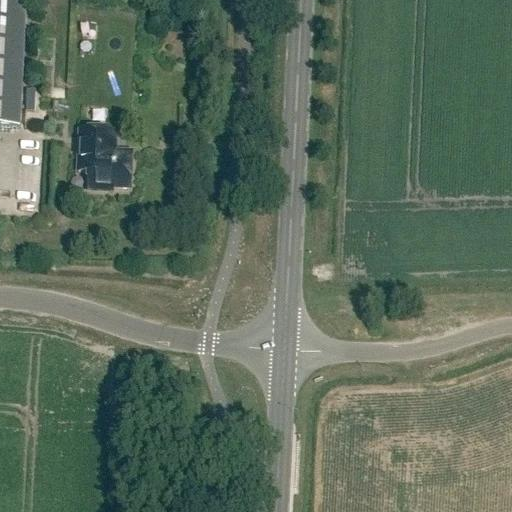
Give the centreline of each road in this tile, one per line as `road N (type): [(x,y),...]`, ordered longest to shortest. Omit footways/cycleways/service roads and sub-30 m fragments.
road 1 (secondary): [(283,351),(300,0)]
road 2 (unclassified): [(283,351),(148,335),(0,298)]
road 3 (unclassified): [(511,325),(417,351),(283,351)]
road 4 (secondary): [(275,511),(283,351)]
